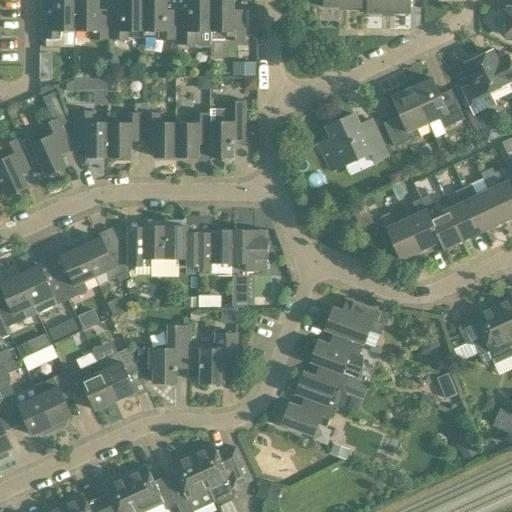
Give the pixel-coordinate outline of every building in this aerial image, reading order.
[(40,40),(62,40),(62,47),(76,47),(76,31),(75,0),(53,0),(53,9),(41,8),(40,40)] [(75,0),(76,31),(89,31),(89,39),(109,39),(109,9),(97,9),(97,0),(75,0)] [(120,0),(121,9),(109,9),(109,39),(129,40),(129,37),(143,37),(142,0),(120,0)] [(177,9),(165,9),(164,0),(142,0),(143,37),(157,37),(157,39),(173,39),(173,45),(171,44),(171,54),(177,54),(177,9)] [(188,0),(188,9),(177,9),(177,54),(180,54),(180,45),(196,45),(196,47),(209,47),(209,39),(210,39),(210,0),(188,0)] [(232,0),(210,0),(210,39),(223,39),(223,41),(245,41),(245,9),(232,9),(232,0)] [(365,0),(344,0),(344,7),(365,8),(365,14),(366,14),(365,0)] [(365,0),(366,14),(387,14),(387,0),(365,0)] [(387,0),(387,14),(410,14),(409,0),(387,0)] [(511,64),(507,54),(495,60),(491,51),(464,63),(474,84),(462,90),(473,113),(493,103),(488,92),(509,82),(510,84),(511,83),(511,64)] [(257,73),(256,60),(234,61),(234,75),(257,73)] [(450,90),(439,95),(431,78),(411,88),(427,123),(439,118),(444,129),(464,119),(450,90)] [(66,83),(66,92),(74,92),(74,79),(66,83)] [(420,135),(416,128),(427,123),(411,88),(390,97),(399,116),(383,123),(394,147),(420,135)] [(224,100),(224,110),(210,110),(210,113),(209,113),(209,145),(209,157),(232,157),(232,144),(245,144),(246,101),(224,100)] [(130,142),(142,142),(142,112),(141,112),(142,103),(134,103),(134,112),(122,112),(122,123),(108,123),(108,157),(130,157),(130,142)] [(108,123),(95,123),(95,110),(74,110),(74,141),(86,141),(86,157),(108,157),(108,123)] [(175,123),(162,123),(162,112),(142,112),(142,142),(153,142),(153,157),(175,157),(175,123)] [(197,145),(209,145),(209,113),(189,113),(189,123),(175,123),(175,157),(197,157),(197,145)] [(372,118),(358,125),(353,115),(326,127),(331,138),(316,145),(328,172),(370,153),(375,163),(390,157),(372,118)] [(58,172),(58,170),(65,167),(58,151),(70,146),(58,119),(39,127),(44,138),(35,143),(26,139),(21,141),(30,163),(37,160),(45,176),(48,174),(50,177),(54,177),(55,176),(57,174),(58,172)] [(499,128),(483,135),(486,140),(501,133),(499,128)] [(511,136),(503,140),(507,151),(511,148),(511,136)] [(19,139),(0,147),(0,182),(6,196),(27,186),(20,171),(32,166),(30,163),(21,141),(20,142),(19,139)] [(494,174),(499,185),(487,190),(502,222),(511,217),(511,190),(508,181),(502,170),(494,174)] [(487,190),(475,196),(470,185),(463,189),(482,231),(502,222),(487,190)] [(460,203),(448,208),(463,240),(482,231),(463,189),(455,192),(460,203)] [(372,194),(362,199),(366,207),(376,203),(372,194)] [(448,208),(437,214),(428,196),(420,200),(443,250),(463,240),(448,208)] [(360,229),(373,223),(362,200),(349,206),(360,229)] [(417,214),(405,219),(420,251),(439,242),(442,250),(443,250),(420,200),(412,203),(417,214)] [(210,230),(211,216),(191,214),(190,229),(210,230)] [(380,218),(385,228),(399,260),(420,251),(405,219),(394,224),(389,214),(380,218)] [(150,265),(151,259),(164,259),(164,226),(126,226),(126,265),(150,265)] [(164,259),(178,259),(178,266),(198,266),(198,232),(186,232),(186,227),(164,226),(164,259)] [(98,234),(100,237),(80,246),(94,277),(105,272),(109,281),(129,272),(126,265),(119,251),(122,249),(112,227),(98,234)] [(247,276),(247,272),(267,272),(267,230),(253,230),(253,231),(231,231),(231,263),(232,263),(232,276),(247,276)] [(209,231),(209,233),(198,232),(198,266),(198,271),(218,271),(218,263),(231,263),(231,231),(209,231)] [(83,282),(94,277),(80,246),(63,254),(61,250),(48,257),(68,300),(87,291),(83,282)] [(37,314),(45,310),(68,300),(48,257),(34,263),(35,267),(19,275),(33,305),(37,314)] [(22,310),(33,305),(19,275),(0,283),(0,287),(6,301),(0,303),(0,314),(6,327),(25,318),(22,310)] [(121,296),(107,303),(113,316),(127,309),(121,296)] [(511,296),(493,305),(511,342),(511,345),(511,296)] [(333,333),(362,344),(363,344),(368,330),(379,334),(386,315),(345,299),(341,311),(333,307),(324,330),(333,333)] [(511,345),(511,342),(493,305),(472,314),(479,330),(471,340),(483,364),(492,360),(494,364),(511,356),(511,345)] [(94,307),(77,314),(83,327),(99,320),(94,307)] [(0,338),(9,334),(6,327),(0,314),(0,338)] [(49,327),(54,340),(80,329),(74,316),(49,327)] [(166,325),(166,349),(149,349),(149,368),(153,368),(152,383),(175,383),(175,368),(190,368),(190,326),(166,325)] [(27,370),(38,367),(41,375),(61,368),(49,333),(18,343),(27,370)] [(214,333),(213,350),(200,349),(200,383),(222,383),(222,370),(237,370),(237,333),(214,333)] [(363,355),(359,354),(362,344),(333,333),(329,345),(317,341),(310,362),(318,365),(348,376),(348,375),(360,379),(361,378),(363,355)] [(134,392),(126,375),(138,370),(128,348),(117,353),(116,352),(96,361),(97,362),(96,362),(114,402),(134,392)] [(94,411),(114,402),(96,362),(66,376),(74,394),(76,398),(86,393),(94,411)] [(348,376),(318,365),(314,376),(303,372),(295,394),(303,397),(333,408),(333,407),(342,410),(347,397),(344,393),(342,392),(348,376)] [(71,417),(63,400),(74,394),(66,376),(64,372),(33,387),(53,431),(66,426),(68,418),(71,417)] [(450,372),(438,376),(446,398),(458,393),(450,372)] [(41,437),(53,431),(33,387),(14,395),(9,384),(0,388),(0,397),(4,405),(12,422),(23,418),(31,435),(34,434),(41,437)] [(424,395),(421,402),(427,405),(431,398),(424,395)] [(326,427),(333,408),(303,397),(300,407),(289,403),(281,425),(312,436),(317,424),(326,427)] [(0,460),(9,456),(7,451),(11,449),(3,431),(14,426),(12,422),(4,405),(0,406),(0,460)] [(511,430),(511,411),(500,407),(494,425),(511,430)] [(212,443),(191,453),(213,502),(215,501),(223,504),(231,500),(234,492),(236,491),(234,488),(251,481),(235,448),(218,456),(212,443)] [(177,479),(167,484),(176,504),(179,511),(188,511),(192,510),(192,511),(193,511),(213,502),(191,453),(169,463),(177,479)] [(164,476),(153,482),(145,465),(124,475),(141,511),(168,511),(167,509),(176,504),(167,484),(164,476)] [(141,511),(124,475),(103,485),(108,497),(98,501),(100,506),(102,511),(141,511)] [(262,479),(258,495),(279,501),(283,484),(262,479)] [(61,504),(64,511),(102,511),(100,506),(98,501),(87,506),(82,494),(61,504)]
